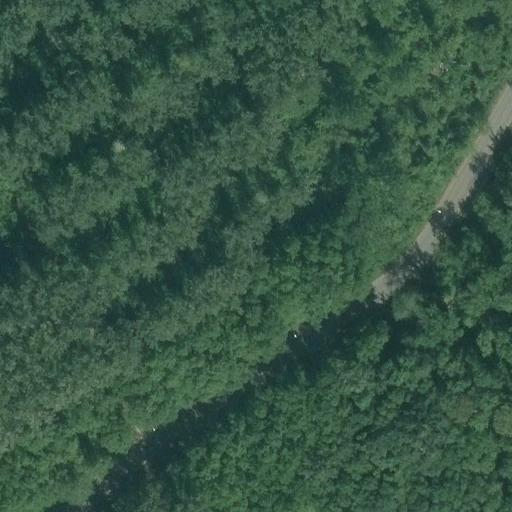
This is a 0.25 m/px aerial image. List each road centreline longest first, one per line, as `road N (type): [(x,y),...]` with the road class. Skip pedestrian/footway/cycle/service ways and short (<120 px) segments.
road 1 (unclassified): [(67,511),(168,428),(391,279),(428,235),(511,97)]
road 2 (track): [(171,511),(77,310),(0,184)]
